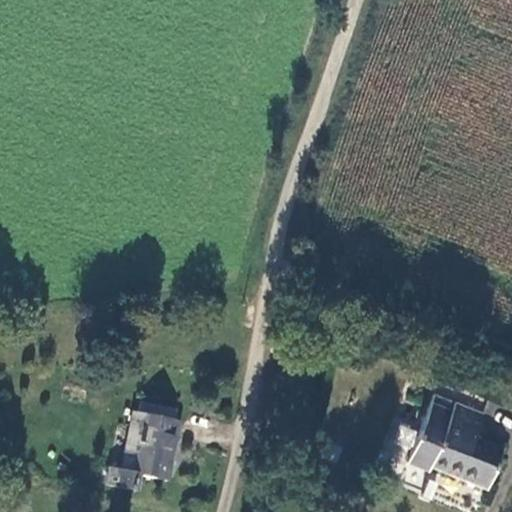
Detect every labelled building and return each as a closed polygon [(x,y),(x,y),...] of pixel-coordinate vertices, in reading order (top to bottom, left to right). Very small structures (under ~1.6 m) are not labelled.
[(428,393),(425,401),(446,409),(449,401),(428,393)] [(408,446),(403,461),(422,468),(424,464),(481,485),(496,445),(469,435),(478,412),(449,401),(446,409),(425,401),(413,435),(408,446)] [(141,413),(175,421),(177,410),(143,403),(141,413)] [(182,422),(175,421),(141,413),(136,412),(125,468),(114,467),(110,486),(138,493),(141,475),(169,481),(182,422)] [(404,444),(408,446),(413,435),(408,433),(409,430),(393,424),(386,441),(403,447),(404,444)] [(436,484),(428,481),(422,498),(430,501),(436,484)]
